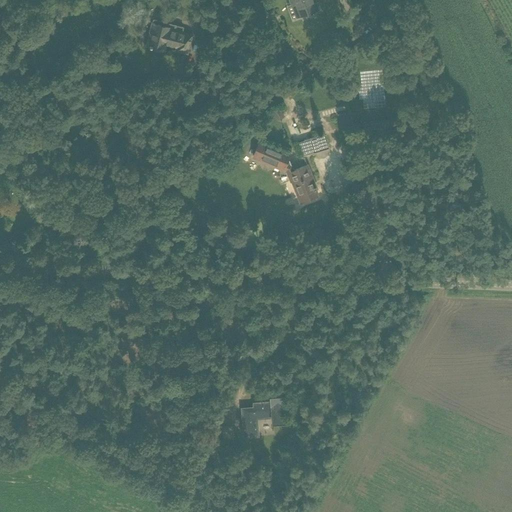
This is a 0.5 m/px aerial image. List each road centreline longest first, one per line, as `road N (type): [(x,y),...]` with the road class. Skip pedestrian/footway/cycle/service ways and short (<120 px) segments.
road 1 (tertiary): [(511,285),(0,263)]
road 2 (track): [(0,392),(215,511)]
